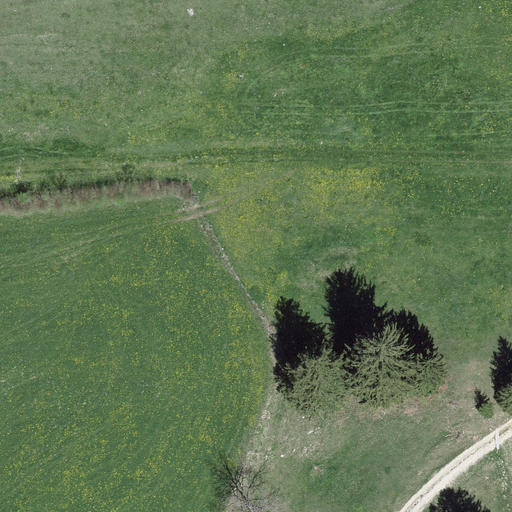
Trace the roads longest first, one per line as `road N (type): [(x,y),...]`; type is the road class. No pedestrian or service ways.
road 1 (track): [(511,166),(0,173)]
road 2 (track): [(415,511),(511,429)]
